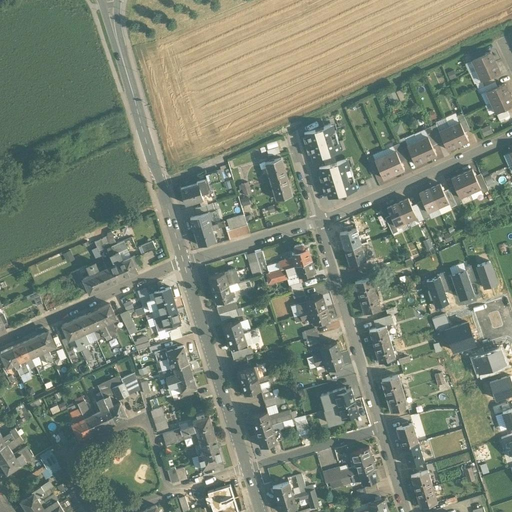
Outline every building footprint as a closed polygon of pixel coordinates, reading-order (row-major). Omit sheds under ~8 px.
[(480,50),(469,55),(472,60),(483,55),(480,50)] [(483,55),(472,60),(477,71),(495,62),(490,52),(483,55)] [(495,62),(477,71),(481,81),(492,76),(500,73),(495,62)] [(492,76),(481,81),(484,87),(495,82),(492,76)] [(484,87),(478,89),(481,95),(486,92),(497,87),(495,82),(484,87)] [(497,87),(486,92),(491,103),(509,94),(504,84),(497,87)] [(405,99),(401,90),(396,92),(400,101),(405,99)] [(511,100),(509,94),(491,103),(496,113),(511,105),(511,100)] [(507,111),(497,115),(499,121),(509,116),(507,111)] [(470,130),(462,114),(456,116),(459,122),(460,122),(464,132),(470,130)] [(459,122),(449,127),(457,145),(468,141),(464,132),(460,122),(459,122)] [(436,124),(430,127),(437,144),(443,141),(439,132),(436,124)] [(308,146),(312,159),(338,151),(336,144),(338,143),(334,130),(332,130),(330,125),(304,133),(307,142),(308,142),(309,146),(308,146)] [(437,144),(430,127),(424,130),(427,137),(428,137),(432,146),(437,144)] [(439,132),(443,141),(447,150),(457,145),(449,127),(439,132)] [(427,137),(417,142),(425,160),(436,155),(432,146),(428,137),(427,137)] [(407,146),(405,141),(399,143),(406,160),(412,157),(407,146)] [(407,146),(412,157),(415,165),(425,160),(417,142),(407,146)] [(406,160),(399,143),(393,146),(395,151),(396,151),(401,162),(406,160)] [(278,147),(267,151),(268,156),(280,153),(278,147)] [(395,151),(385,156),(393,174),(404,170),(401,162),(396,151),(395,151)] [(375,161),(372,155),(367,158),(374,174),(379,172),(375,161)] [(375,161),(379,172),(383,179),(393,174),(385,156),(375,161)] [(281,158),(265,163),(276,200),(292,195),(281,158)] [(345,160),(319,168),(323,181),(324,181),(325,184),(324,185),(328,198),(354,190),(352,182),(354,182),(350,166),(347,167),(345,160)] [(220,170),(205,174),(206,178),(208,184),(223,180),(220,170)] [(472,170),(461,174),(470,193),(480,188),(475,177),(472,170)] [(470,193),(461,174),(451,179),(454,186),(459,197),(460,197),(470,193)] [(488,191),(481,174),(475,177),(480,188),(482,194),(488,191)] [(206,178),(197,180),(198,183),(181,188),(186,204),(203,199),(201,194),(210,191),(208,184),(206,178)] [(247,182),(241,184),(244,195),(251,193),(247,182)] [(440,184),(429,189),(438,207),(448,203),(448,202),(443,191),(440,184)] [(459,197),(454,186),(449,189),(456,205),(462,203),(460,197),(459,197)] [(429,189),(419,194),(422,201),(427,212),(428,212),(438,207),(429,189)] [(456,205),(449,189),(443,191),(448,202),(448,203),(450,208),(456,205)] [(411,206),(408,198),(397,203),(406,222),(416,217),(411,206)] [(422,201),(417,203),(422,214),(427,212),(422,201)] [(195,208),(197,214),(214,209),(213,203),(195,208)] [(406,222),(397,203),(387,208),(390,215),(395,226),(406,222)] [(417,203),(411,206),(416,217),(418,222),(424,220),(422,214),(417,203)] [(427,212),(422,214),(424,220),(430,217),(428,212),(427,212)] [(190,219),(194,230),(213,224),(209,213),(190,219)] [(244,214),(226,220),(230,230),(247,225),(244,214)] [(395,226),(390,215),(385,218),(392,234),(398,232),(395,226)] [(213,224),(194,230),(199,246),(215,240),(212,229),(218,228),(217,223),(213,224)] [(356,228),(339,233),(349,265),(365,260),(356,228)] [(452,240),(448,231),(442,234),(446,242),(452,240)] [(105,250),(100,239),(95,242),(99,252),(105,250)] [(123,241),(111,246),(114,253),(119,251),(126,248),(123,241)] [(152,241),(140,245),(144,253),(155,248),(152,241)] [(302,245),(301,244),(294,247),(293,248),(295,253),(291,254),(293,258),(278,262),(280,270),(285,268),(295,265),(311,260),(307,249),(304,250),(302,245)] [(124,277),(114,254),(114,253),(111,246),(107,248),(112,260),(110,260),(110,259),(104,261),(106,267),(113,282),(124,277)] [(130,257),(126,248),(119,251),(122,260),(130,257)] [(261,249),(255,251),(257,261),(258,264),(265,262),(261,249)] [(130,257),(122,260),(119,251),(114,253),(114,254),(124,277),(136,271),(134,266),(137,264),(134,255),(130,257)] [(255,251),(247,254),(250,263),(257,261),(255,251)] [(311,260),(295,265),(297,270),(299,277),(304,275),(304,278),(310,276),(310,273),(314,272),(311,260)] [(257,261),(250,263),(254,277),(262,274),(258,264),(257,261)] [(489,261),(477,265),(484,288),(497,284),(489,261)] [(95,262),(90,264),(94,273),(98,271),(95,262)] [(463,262),(449,267),(460,298),(474,294),(470,282),(465,267),(463,262)] [(94,273),(90,264),(86,266),(90,274),(94,273)] [(295,265),(285,268),(287,273),(297,270),(295,265)] [(465,267),(470,282),(475,280),(470,265),(465,267)] [(98,271),(94,273),(101,287),(113,282),(106,267),(98,271)] [(280,270),(266,274),(269,283),(288,277),(287,273),(285,268),(280,270)] [(238,283),(234,270),(225,272),(228,285),(238,283)] [(225,272),(209,277),(212,290),(228,285),(225,272)] [(101,287),(94,273),(90,274),(82,278),(89,292),(101,287)] [(439,277),(444,291),(450,290),(444,273),(438,275),(439,277)] [(370,277),(354,282),(364,313),(380,308),(370,277)] [(439,277),(427,282),(435,308),(448,303),(444,291),(439,277)] [(249,279),(238,283),(239,289),(251,286),(249,279)] [(300,283),(290,286),(292,291),(302,288),(300,283)] [(228,285),(212,290),(216,303),(232,298),(228,285)] [(170,287),(165,288),(163,287),(160,289),(159,290),(154,291),(157,302),(173,297),(170,287)] [(292,291),(291,292),(293,298),(304,295),(302,288),(292,291)] [(154,291),(145,293),(144,291),(138,293),(142,307),(148,305),(157,302),(154,291)] [(312,299),(306,300),(306,301),(296,304),(300,315),(310,312),(325,308),(322,296),(316,297),(315,294),(311,295),(312,299)] [(173,297),(157,302),(159,307),(161,314),(176,309),(173,297)] [(234,301),(217,306),(220,314),(236,309),(234,301)] [(109,303),(97,309),(104,324),(108,321),(115,318),(109,303)] [(395,307),(385,310),(387,315),(397,312),(395,307)] [(325,308),(310,312),(311,318),(313,324),(329,319),(325,308)] [(104,324),(97,309),(85,314),(92,329),(100,325),(104,324)] [(176,309),(161,314),(164,325),(169,323),(171,324),(174,323),(175,321),(178,321),(179,320),(176,309)] [(236,309),(220,314),(221,320),(238,315),(236,309)] [(120,314),(121,316),(125,325),(129,334),(137,331),(128,311),(120,314)] [(310,312),(300,315),(301,321),(311,318),(310,312)] [(85,314),(73,319),(80,334),(84,332),(92,329),(85,314)] [(157,332),(179,325),(178,321),(175,321),(174,323),(171,324),(169,323),(164,325),(161,314),(153,317),(157,332)] [(115,318),(108,321),(113,331),(114,331),(125,325),(121,316),(115,318)] [(73,319),(62,324),(68,339),(76,336),(80,334),(73,319)] [(239,320),(223,325),(227,337),(243,332),(239,320)] [(113,331),(108,321),(104,324),(109,335),(114,333),(114,331),(113,331)] [(468,322),(445,330),(453,353),(475,345),(468,322)] [(109,335),(104,324),(100,325),(105,338),(109,337),(109,335)] [(385,326),(369,331),(378,362),(395,357),(385,326)] [(243,332),(227,337),(231,349),(246,344),(245,339),(258,335),(255,328),(243,332)] [(314,328),(303,331),(305,339),(316,335),(314,328)] [(48,331),(36,336),(42,351),(47,349),(54,345),(48,331)] [(89,342),(84,332),(80,334),(84,344),(89,342)] [(84,344),(80,334),(76,336),(80,346),(84,344)] [(135,339),(138,349),(152,344),(149,335),(135,339)] [(316,335),(305,339),(307,346),(319,343),(316,335)] [(42,351),(36,336),(24,341),(30,356),(39,352),(42,351)] [(30,356),(24,341),(12,347),(18,361),(25,358),(30,356)] [(336,342),(320,347),(322,353),(323,358),(339,354),(336,342)] [(183,345),(175,348),(174,345),(165,348),(168,357),(171,368),(173,367),(188,363),(183,345)] [(61,346),(56,348),(60,357),(65,355),(61,346)] [(18,361),(12,347),(0,353),(3,359),(0,360),(2,364),(4,363),(6,367),(13,364),(15,368),(16,367),(20,365),(18,361)] [(165,348),(154,351),(157,361),(168,357),(165,348)] [(482,348),(471,352),(473,358),(474,358),(485,354),(482,348)] [(56,352),(49,355),(48,353),(49,352),(47,349),(42,351),(47,363),(56,359),(56,358),(58,357),(56,352)] [(242,350),(232,354),(234,360),(244,357),(242,350)] [(474,358),(479,373),(496,367),(504,364),(499,350),(485,354),(474,358)] [(47,363),(42,351),(39,352),(40,354),(39,355),(43,365),(47,363)] [(322,353),(312,356),(314,361),(323,358),(322,353)] [(339,354),(323,358),(325,364),(327,370),(343,365),(339,354)] [(25,358),(18,361),(20,365),(24,373),(25,375),(29,373),(25,365),(28,364),(25,358)] [(323,358),(314,361),(316,367),(325,364),(323,358)] [(188,363),(173,367),(176,375),(177,380),(192,375),(188,363)] [(252,367),(238,371),(241,383),(256,379),(252,367)] [(496,367),(479,373),(481,379),(498,373),(496,367)] [(263,369),(257,371),(259,378),(265,376),(263,369)] [(134,373),(121,379),(128,395),(139,390),(134,373)] [(98,385),(101,392),(112,388),(123,383),(119,375),(98,385)] [(192,375),(177,380),(179,386),(181,393),(192,389),(196,388),(192,375)] [(397,375),(381,380),(391,412),(407,406),(397,375)] [(511,382),(510,376),(489,383),(495,400),(511,393),(511,382)] [(256,379),(241,383),(245,395),(259,390),(256,379)] [(149,380),(142,383),(145,393),(153,390),(149,380)] [(167,382),(162,384),(167,399),(172,397),(171,395),(172,395),(170,389),(179,386),(177,380),(167,382)] [(112,388),(114,393),(118,400),(128,395),(123,383),(112,388)] [(320,394),(325,409),(354,400),(355,400),(351,388),(346,390),(345,387),(320,394)] [(114,393),(112,388),(101,392),(104,398),(114,393)] [(271,389),(260,392),(262,401),(273,397),(271,389)] [(273,397),(262,401),(264,407),(284,402),(282,395),(273,397)] [(108,396),(104,398),(108,408),(113,406),(108,396)] [(104,398),(99,400),(104,410),(108,408),(104,398)] [(354,400),(325,409),(329,424),(343,419),(342,417),(347,415),(348,418),(353,417),(352,414),(358,412),(354,400)] [(113,406),(108,408),(115,423),(127,417),(120,402),(113,406)] [(84,407),(80,409),(85,419),(89,417),(84,407)] [(104,410),(96,413),(103,428),(115,423),(108,408),(104,410)] [(161,408),(151,411),(153,417),(163,415),(161,408)] [(85,419),(80,409),(76,411),(80,421),(85,419)] [(266,411),(250,416),(254,429),(291,418),(292,418),(290,409),(268,416),(266,411)] [(511,409),(502,412),(508,429),(511,427),(511,409)] [(89,417),(85,419),(91,434),(103,428),(96,413),(89,417)] [(163,415),(153,417),(155,424),(165,421),(163,415)] [(204,417),(202,416),(199,417),(197,419),(193,420),(195,426),(196,430),(212,426),(209,415),(204,417)] [(291,418),(254,429),(260,447),(276,442),(271,427),(275,426),(276,429),(293,424),(291,418)] [(310,432),(306,418),(301,419),(305,434),(310,432)] [(80,421),(73,424),(79,439),(91,434),(85,419),(80,421)] [(165,421),(155,424),(157,431),(167,428),(165,421)] [(412,423),(396,428),(402,447),(418,442),(412,423)] [(212,426),(196,430),(198,435),(200,442),(216,438),(212,426)] [(0,433),(0,447),(6,444),(19,435),(15,429),(10,432),(11,434),(3,439),(0,433)] [(173,430),(161,434),(165,446),(176,442),(173,430)] [(503,444),(508,443),(511,441),(511,434),(501,438),(503,444)] [(19,435),(6,444),(9,448),(17,443),(18,445),(23,442),(19,435)] [(200,442),(195,444),(198,455),(219,448),(216,438),(200,442)] [(418,442),(402,447),(408,465),(423,460),(418,442)] [(6,444),(0,447),(0,462),(13,455),(9,448),(6,444)] [(54,448),(41,454),(48,468),(43,470),(48,479),(60,473),(63,477),(68,475),(65,469),(64,470),(54,448)] [(219,448),(198,455),(203,470),(224,464),(219,448)] [(13,455),(0,462),(0,464),(6,474),(20,466),(20,465),(15,458),(13,455)] [(20,455),(15,458),(20,465),(24,462),(20,455)] [(371,456),(355,461),(359,472),(374,468),(371,456)] [(175,470),(174,467),(167,469),(171,483),(179,481),(175,470)] [(183,467),(175,470),(179,481),(186,478),(183,467)] [(332,468),(322,471),(325,480),(335,477),(332,468)] [(374,468),(359,472),(362,484),(378,480),(374,468)] [(437,502),(427,471),(411,476),(420,507),(437,502)] [(288,483),(273,487),(277,500),(292,495),(288,483)] [(376,484),(364,487),(366,493),(377,490),(376,484)] [(238,511),(230,485),(207,492),(213,511),(238,511)] [(86,503),(77,488),(68,494),(77,509),(86,503)] [(39,489),(34,493),(37,498),(43,494),(39,489)] [(311,490),(304,492),(306,498),(313,496),(311,490)] [(34,493),(29,495),(28,495),(25,497),(24,498),(20,501),(26,511),(40,502),(37,498),(34,493)] [(292,495),(277,500),(280,511),(282,511),(296,508),(292,495)] [(179,498),(183,511),(189,510),(185,496),(179,498)] [(455,497),(446,500),(447,505),(457,502),(455,497)] [(384,498),(368,503),(370,509),(370,511),(380,511),(388,510),(384,498)] [(40,502),(26,511),(27,511),(45,511),(44,509),(40,502)] [(91,511),(86,503),(77,509),(79,511),(91,511)]
